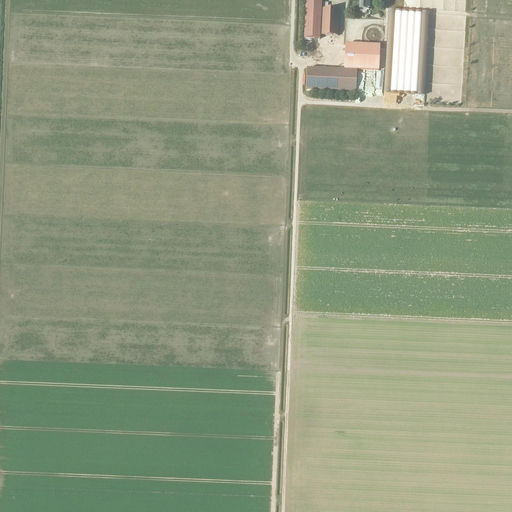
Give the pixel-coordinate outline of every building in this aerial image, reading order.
[(339,10),(321,9),(321,0),(305,0),(305,17),(304,39),(320,39),(320,35),(338,36),(339,10)] [(359,9),(371,10),(372,1),(359,1),(359,9)] [(424,95),(428,14),(388,12),(383,93),(424,95)] [(310,45),(306,56),(309,58),(314,46),(310,45)] [(378,72),(379,47),(345,46),(344,68),(344,70),(378,72)] [(339,71),(307,70),(307,91),(355,93),(356,72),(344,71),(344,68),(339,68),(339,71)]
